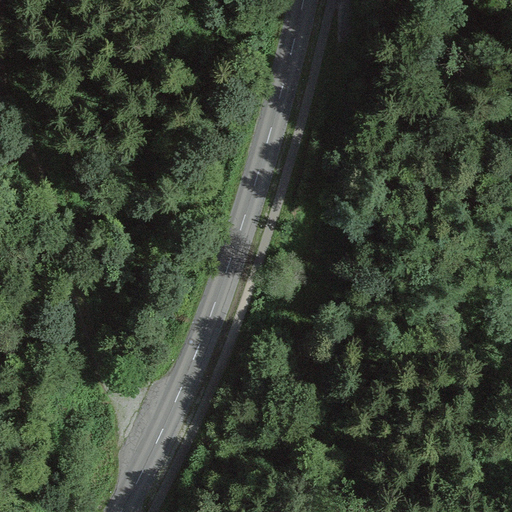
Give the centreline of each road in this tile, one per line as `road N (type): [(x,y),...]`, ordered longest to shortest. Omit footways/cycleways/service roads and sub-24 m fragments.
road 1 (tertiary): [(119,511),(201,344),(306,0)]
road 2 (track): [(0,69),(123,412),(152,447)]
